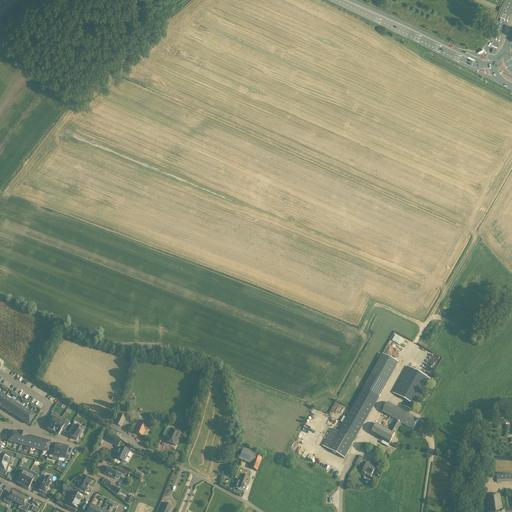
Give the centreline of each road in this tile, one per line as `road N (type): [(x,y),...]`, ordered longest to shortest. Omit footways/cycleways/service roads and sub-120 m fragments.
road 1 (residential): [(260,511),(107,429)]
road 2 (primary): [(336,0),(464,62)]
road 3 (track): [(413,345),(431,317),(461,319),(489,280),(511,287)]
road 4 (primary): [(469,55),(349,0)]
road 5 (residential): [(511,414),(486,421),(471,441),(459,511)]
